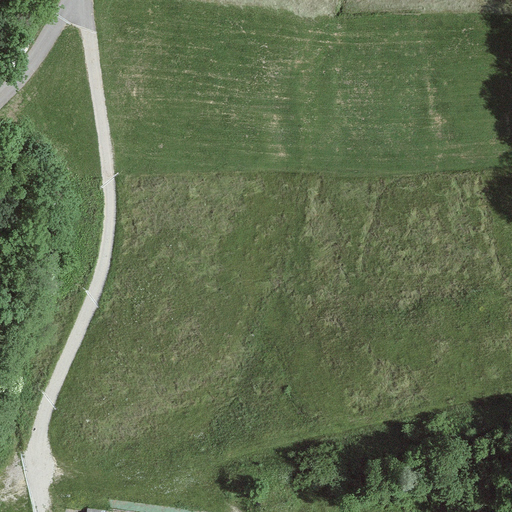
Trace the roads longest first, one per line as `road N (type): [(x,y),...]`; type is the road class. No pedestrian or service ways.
road 1 (track): [(86,0),(110,210),(101,267),(40,424),(44,479)]
road 2 (track): [(70,0),(0,100)]
